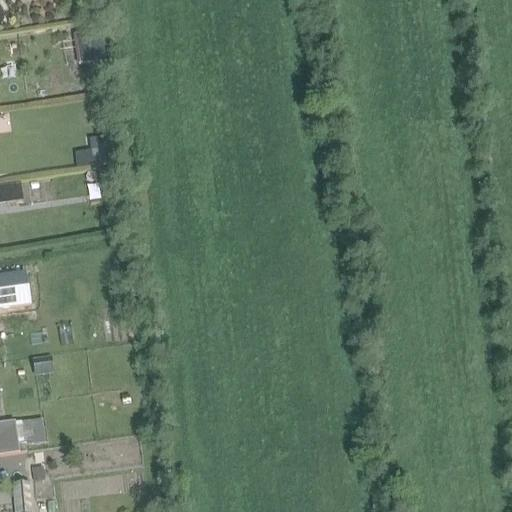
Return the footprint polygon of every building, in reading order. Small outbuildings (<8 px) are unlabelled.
[(104,62),(99,32),(72,36),(77,66),(104,62)] [(111,166),(109,151),(91,153),(93,168),(111,166)] [(115,187),(113,171),(100,173),(102,188),(115,187)] [(0,207),(23,204),(20,185),(0,188),(0,207)] [(24,275),(0,278),(0,310),(28,307),(24,275)] [(53,376),(51,358),(32,361),(34,378),(53,376)] [(0,457),(26,454),(25,448),(45,445),(41,419),(0,425),(0,457)] [(31,511),(29,485),(12,486),(13,511),(31,511)]
